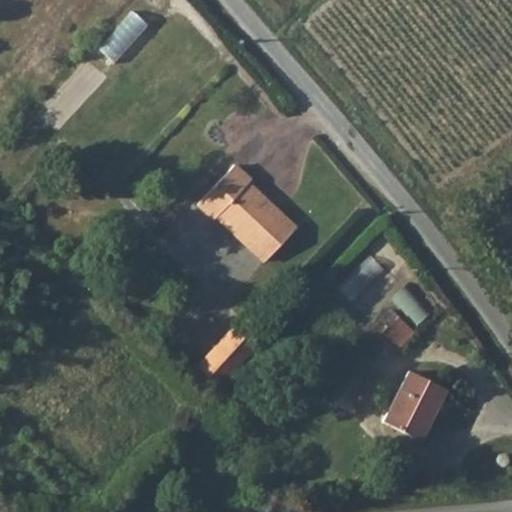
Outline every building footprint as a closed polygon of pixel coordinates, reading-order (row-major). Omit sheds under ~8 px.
[(195,209),(211,224),(214,222),(262,267),(293,233),(244,188),(247,185),(231,170),(195,209)] [(397,296),(420,324),(435,311),(412,284),(397,296)] [(400,314),(382,335),(400,351),(419,330),(400,314)] [(198,374),(220,394),(256,354),(234,334),(198,374)] [(446,394),(410,374),(383,424),(420,443),(446,394)]
